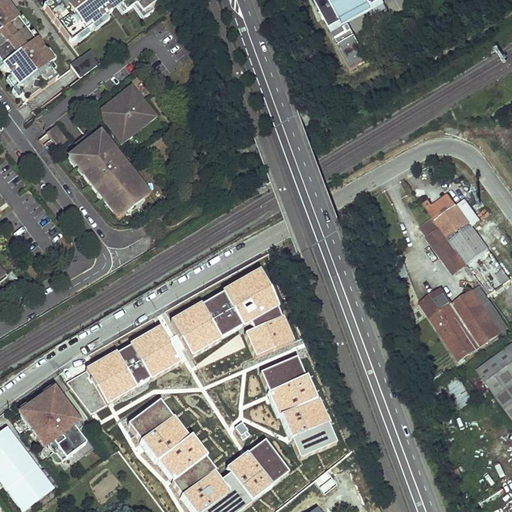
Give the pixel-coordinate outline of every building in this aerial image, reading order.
[(2,0),(0,0),(0,61),(20,87),(18,88),(28,102),(58,78),(49,65),(53,62),(37,41),(36,43),(2,0)] [(51,0),(44,6),(71,42),(113,10),(109,4),(114,0),(118,0),(126,10),(136,3),(142,11),(155,1),(154,0),(51,0)] [(314,0),(333,37),(345,31),(343,28),(342,26),(372,10),(373,13),(374,15),(386,9),(380,0),(314,0)] [(342,26),(343,28),(373,13),(372,10),(342,26)] [(102,61),(92,49),(82,56),(82,55),(72,63),(82,77),(102,61)] [(132,89),(124,95),(128,100),(135,94),(132,89)] [(124,95),(102,113),(105,117),(102,120),(117,139),(120,137),(124,142),(154,119),(135,94),(128,100),(124,95)] [(55,128),(46,135),(58,150),(66,143),(55,128)] [(76,146),(80,151),(91,142),(87,137),(76,146)] [(103,152),(106,150),(96,138),(94,140),(103,152)] [(110,155),(106,150),(103,152),(94,140),(91,142),(80,151),(74,155),(81,163),(79,165),(86,174),(83,177),(98,196),(101,194),(104,198),(102,200),(119,221),(126,216),(125,215),(129,211),(127,209),(136,202),(138,204),(142,201),(143,202),(150,197),(133,175),(129,179),(125,174),(129,171),(114,152),(110,155)] [(433,224),(456,207),(446,194),(424,210),(433,224)] [(125,215),(126,216),(143,202),(142,201),(138,204),(136,202),(127,209),(129,211),(125,215)] [(456,207),(433,224),(444,238),(465,266),(487,296),(510,280),(456,207)] [(465,266),(444,238),(432,247),(452,275),(465,266)] [(388,260),(393,278),(405,275),(399,257),(388,260)] [(200,305),(170,322),(191,358),(221,341),(220,340),(242,327),(243,328),(250,325),(253,331),(244,335),(255,359),(293,343),(283,319),(281,319),(277,309),(278,308),(271,291),(259,271),(222,292),(223,294),(201,307),(200,305)] [(472,292),(500,334),(507,330),(478,288),(472,292)] [(500,334),(472,292),(451,307),(440,291),(420,305),(430,321),(459,362),(500,334)] [(87,372),(66,384),(90,416),(136,390),(136,389),(149,381),(150,382),(180,365),(159,329),(129,346),(130,347),(116,355),(115,354),(86,370),(87,372)] [(511,347),(478,372),(511,416),(511,347)] [(296,359),(260,375),(268,394),(267,395),(277,418),(279,417),(290,441),(291,441),(299,460),(336,445),(328,425),(329,424),(318,401),(316,402),(306,378),(305,378),(296,359)] [(459,408),(472,401),(459,376),(445,383),(459,408)] [(79,424),(54,391),(21,415),(21,417),(32,432),(35,430),(40,437),(37,439),(44,449),(47,447),(53,454),(50,457),(54,462),(59,458),(62,463),(86,445),(73,428),(79,424)] [(159,402),(155,405),(161,413),(165,410),(159,402)] [(155,405),(135,420),(138,424),(131,430),(140,443),(139,443),(155,464),(157,463),(172,483),(171,484),(181,497),(180,498),(190,511),(241,511),(252,504),(251,503),(272,488),(271,487),(288,474),(270,449),(266,452),(260,445),(247,455),(247,454),(226,470),(230,475),(233,479),(224,486),(221,482),(220,481),(214,485),(208,478),(209,477),(203,470),(210,465),(205,458),(206,457),(202,452),(196,456),(185,442),(183,443),(173,430),(179,426),(173,418),(172,419),(165,410),(161,413),(155,405)] [(135,420),(128,425),(131,430),(138,424),(135,420)] [(236,428),(242,435),(248,431),(242,423),(236,428)] [(189,439),(179,426),(173,430),(183,443),(185,442),(196,456),(202,452),(191,437),(189,439)] [(7,430),(0,434),(0,482),(22,511),(24,511),(53,490),(45,479),(48,476),(44,470),(40,473),(7,430)] [(215,472),(210,465),(203,470),(209,477),(208,478),(214,485),(220,481),(214,473),(215,472)] [(221,482),(224,486),(233,479),(230,475),(221,482)]
